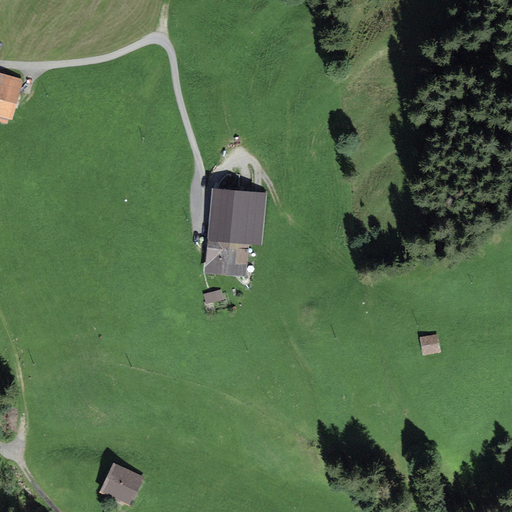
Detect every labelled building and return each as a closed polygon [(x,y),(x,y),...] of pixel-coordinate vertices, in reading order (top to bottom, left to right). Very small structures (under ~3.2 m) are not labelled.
[(0,114),(14,118),(26,80),(0,72),(0,114)] [(251,225),(214,221),(209,273),(246,276),(251,225)] [(205,303),(224,300),(222,290),(204,293),(205,303)] [(438,336),(424,339),(427,354),(441,351),(438,336)] [(146,479),(118,466),(104,493),(132,507),(146,479)]
